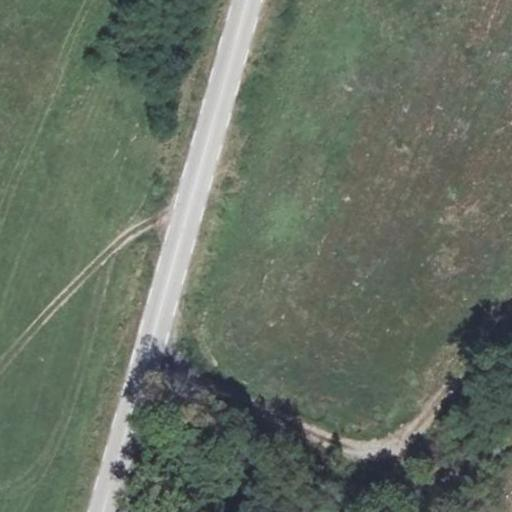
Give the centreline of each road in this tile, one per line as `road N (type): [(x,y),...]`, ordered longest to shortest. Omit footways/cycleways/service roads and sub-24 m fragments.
road 1 (secondary): [(249,0),(105,511)]
road 2 (track): [(147,366),(365,455),(401,455),(511,328)]
